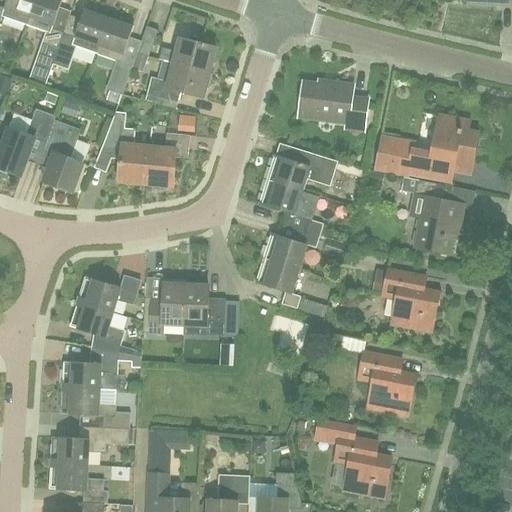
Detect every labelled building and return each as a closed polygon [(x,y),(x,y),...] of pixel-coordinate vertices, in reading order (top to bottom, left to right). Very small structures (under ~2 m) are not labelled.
[(0,6),(0,22),(2,17),(26,26),(35,0),(7,0),(5,9),(0,6)] [(46,86),(53,65),(64,34),(52,30),(60,6),(62,0),(35,0),(26,26),(46,32),(44,39),(40,50),(30,80),(46,86)] [(96,54),(109,18),(85,9),(75,37),(70,36),(64,34),(53,65),(65,69),(70,54),(74,55),(77,47),(96,54)] [(106,90),(123,96),(135,59),(130,57),(124,55),(134,26),(109,18),(96,54),(116,61),(106,90)] [(148,57),(158,30),(152,28),(147,26),(137,53),(148,57)] [(174,65),(210,74),(212,67),(217,49),(181,39),(177,52),(162,48),(159,60),(174,65)] [(210,74),(174,65),(169,81),(160,79),(160,80),(151,78),(145,101),(154,103),(153,104),(177,110),(179,102),(182,93),(204,99),(210,74)] [(304,83),(300,117),(346,123),(345,127),(363,129),(367,100),(359,99),(352,98),(353,86),(319,82),(318,85),(304,83)] [(41,137),(48,140),(54,122),(56,117),(35,109),(26,136),(8,129),(0,151),(0,168),(21,176),(27,159),(35,135),(41,137)] [(119,181),(146,184),(150,149),(132,147),(134,130),(125,129),(126,114),(115,112),(101,150),(109,152),(122,153),(119,181)] [(418,180),(409,178),(409,174),(439,180),(441,173),(442,168),(469,173),(477,134),(466,132),(468,121),(439,115),(431,153),(414,150),(415,144),(381,137),(375,171),(404,177),(403,178),(418,181),(418,180)] [(54,122),(48,140),(43,151),(49,153),(54,155),(44,182),(72,192),(82,164),(70,160),(80,131),(54,122)] [(150,149),(146,184),(173,186),(176,157),(187,158),(189,145),(190,136),(166,134),(164,150),(150,149)] [(329,187),(337,161),(304,151),(302,157),(300,162),(275,154),(267,180),(303,191),(307,179),(329,187)] [(295,216),(303,191),(267,180),(259,204),(295,216)] [(452,187),(418,181),(411,215),(422,217),(416,247),(450,253),(455,225),(459,226),(463,205),(449,202),(450,195),(452,187)] [(304,231),(319,236),(323,224),(308,219),(304,231)] [(315,249),(319,236),(304,231),(300,243),(271,233),(263,258),(299,270),(307,246),(315,249)] [(292,294),(299,270),(263,258),(255,283),(285,293),(283,299),(281,304),(296,309),(297,310),(297,311),(323,318),(327,306),(300,298),(300,296),(292,294)] [(425,283),(426,277),(388,269),(382,296),(396,299),(391,324),(430,332),(438,293),(424,290),(425,283)] [(86,278),(78,303),(115,314),(119,301),(133,306),(137,294),(141,281),(124,276),(120,289),(86,278)] [(185,325),(187,284),(164,283),(164,299),(157,298),(153,298),(151,332),(164,333),(164,324),(185,325)] [(187,284),(185,325),(184,335),(204,336),(204,334),(224,335),(226,298),(209,297),(209,286),(187,284)] [(111,326),(115,314),(78,303),(70,327),(95,334),(121,343),(125,331),(111,326)] [(331,328),(329,341),(355,344),(357,331),(331,328)] [(142,353),(121,347),(119,353),(141,358),(142,353)] [(364,352),(363,356),(358,378),(371,381),(366,407),(407,415),(415,375),(400,372),(401,366),(402,360),(364,352)] [(132,363),(132,367),(140,367),(141,358),(119,353),(119,362),(132,363)] [(65,362),(64,388),(101,390),(102,376),(118,377),(119,364),(91,363),(65,362)] [(101,403),(101,390),(64,388),(62,413),(104,416),(103,422),(103,429),(129,430),(130,413),(117,412),(117,404),(101,403)] [(377,441),(355,437),(356,428),(318,421),(314,440),(338,445),(335,462),(347,464),(342,491),(382,497),(389,457),(374,455),(376,447),(377,441)] [(128,446),(129,430),(103,429),(103,434),(102,440),(52,437),(51,464),(88,466),(89,452),(106,453),(106,445),(128,446)] [(169,448),(181,449),(181,433),(161,433),(161,448),(169,448)] [(88,478),(88,466),(51,464),(49,489),(104,492),(104,479),(88,478)] [(260,511),(285,511),(286,503),(302,504),(294,473),(277,472),(275,498),(261,498),(260,511)] [(198,511),(200,485),(181,484),(180,500),(167,499),(168,483),(168,475),(149,475),(148,503),(147,511),(161,511),(160,511),(198,511)] [(248,504),(249,489),(249,477),(218,476),(216,511),(236,511),(237,504),(248,504)] [(78,509),(77,511),(103,511),(104,504),(78,503),(78,509)]
